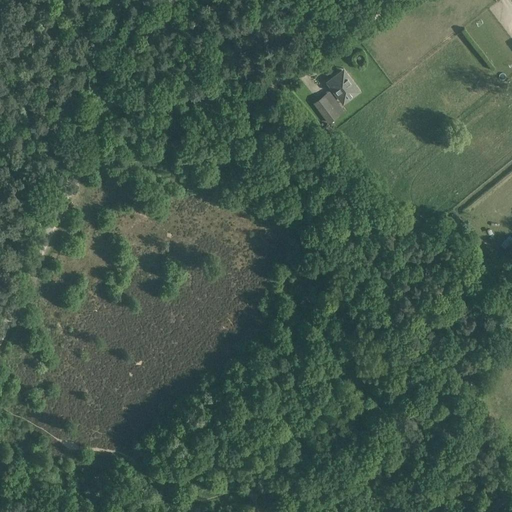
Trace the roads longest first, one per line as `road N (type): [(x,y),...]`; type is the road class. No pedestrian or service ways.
road 1 (track): [(266,81),(425,511)]
road 2 (unknown): [(0,419),(134,463),(181,504),(256,507),(333,490),(405,454)]
road 3 (unclassified): [(0,352),(97,129),(121,0)]
road 4 (track): [(266,81),(105,104)]
road 5 (track): [(266,81),(312,63),(399,0)]
